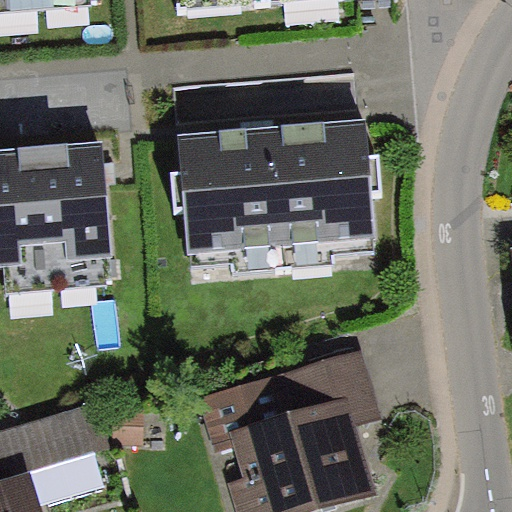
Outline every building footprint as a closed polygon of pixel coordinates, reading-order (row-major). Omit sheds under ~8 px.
[(365,129),(183,143),(192,264),(378,252),(365,129)] [(103,152),(0,160),(0,276),(112,268),(103,152)] [(199,400),(234,511),(338,511),(375,501),(353,432),(382,423),(359,350),(199,400)] [(94,410),(0,436),(0,484),(106,456),(94,410)] [(37,511),(28,481),(0,490),(0,511),(37,511)]
